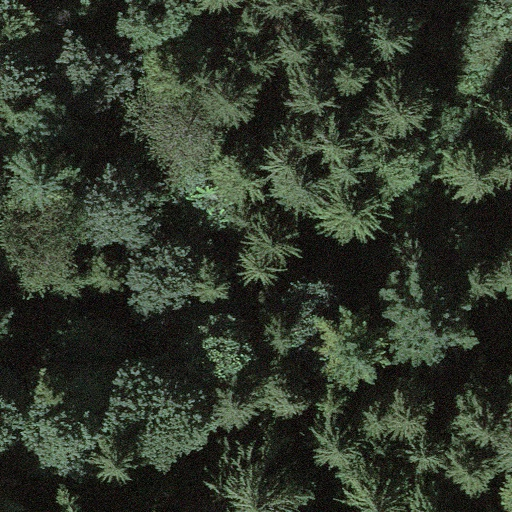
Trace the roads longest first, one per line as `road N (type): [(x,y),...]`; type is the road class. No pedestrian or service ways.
road 1 (track): [(511,213),(427,210),(194,326),(83,336),(0,297)]
road 2 (track): [(155,511),(0,460)]
